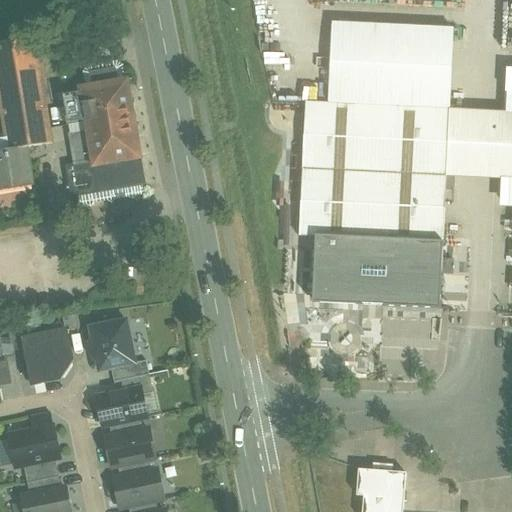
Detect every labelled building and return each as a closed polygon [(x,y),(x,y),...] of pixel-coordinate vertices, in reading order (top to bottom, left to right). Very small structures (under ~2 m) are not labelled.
[(334,29),(330,104),(450,111),(454,35),(334,29)] [(35,37),(0,42),(0,88),(8,138),(10,151),(29,148),(53,144),(53,143),(35,37)] [(118,61),(89,66),(84,72),(87,87),(80,88),(81,92),(63,95),(68,126),(86,122),(88,131),(70,134),(76,165),(68,167),(72,198),(78,197),(79,204),(82,206),(88,205),(91,208),(92,207),(95,204),(109,201),(112,204),(114,204),(116,200),(130,197),(134,200),(135,200),(137,196),(143,195),(145,193),(144,186),(148,185),(129,80),(127,80),(125,65),(118,61)] [(330,104),(306,103),(300,236),(316,237),(313,303),(441,310),(443,275),(454,276),(454,260),(444,260),(447,177),(450,111),(330,104)] [(511,113),(450,111),(447,177),(511,180),(511,113)] [(8,138),(0,139),(0,185),(33,180),(34,186),(35,185),(29,148),(10,151),(8,138)] [(77,316),(64,318),(66,328),(70,327),(71,331),(80,329),(77,316)] [(23,322),(10,324),(16,351),(27,349),(26,340),(27,340),(23,322)] [(10,324),(0,326),(0,340),(4,358),(17,355),(16,351),(10,324)] [(98,329),(104,370),(136,365),(130,324),(98,329)] [(27,340),(26,340),(27,349),(35,385),(62,379),(73,362),(67,332),(27,340)] [(0,384),(9,383),(4,358),(0,340),(0,384)] [(151,375),(116,382),(118,394),(142,389),(143,396),(155,393),(151,375)] [(118,394),(99,398),(105,427),(111,425),(143,419),(148,418),(143,396),(142,389),(118,394)] [(143,419),(111,425),(114,437),(145,431),(143,419)] [(54,427),(12,436),(18,467),(25,466),(57,459),(61,458),(54,427)] [(114,437),(108,439),(114,468),(119,466),(151,460),(156,459),(150,430),(114,437)] [(57,459),(25,466),(29,483),(60,477),(57,459)] [(151,460),(119,466),(122,478),(153,472),(151,460)] [(404,511),(408,474),(394,473),(395,466),(375,464),(375,471),(361,470),(358,496),(365,497),(364,511),(404,511)] [(122,478),(116,479),(122,508),(130,507),(158,501),(165,500),(159,471),(153,472),(122,478)] [(60,477),(29,483),(31,495),(63,488),(60,477)] [(31,495),(24,496),(27,511),(71,511),(67,488),(63,488),(31,495)] [(159,511),(158,501),(130,507),(131,511),(159,511)]
